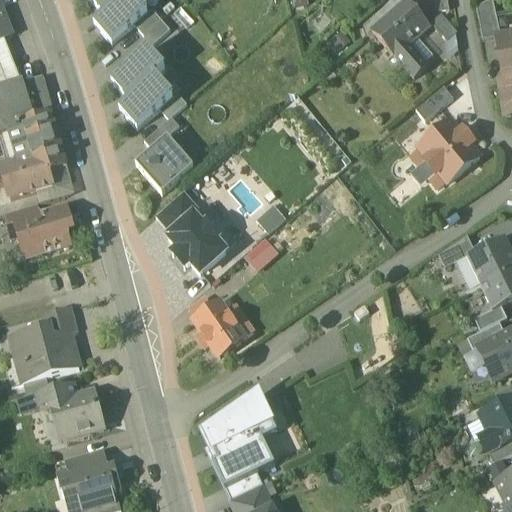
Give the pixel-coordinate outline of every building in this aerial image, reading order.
[(87,0),(86,1),(104,21),(128,0),(87,0)] [(112,49),(134,30),(148,18),(131,0),(128,0),(104,21),(94,30),(112,49)] [(308,10),(307,0),(292,0),(294,11),(308,10)] [(434,0),(437,16),(449,14),(446,0),(434,0)] [(478,10),(484,45),(498,42),(498,38),(502,37),(494,2),(478,10)] [(0,46),(5,44),(12,41),(13,41),(0,6),(0,46)] [(371,36),(390,59),(403,48),(415,38),(418,35),(398,12),(371,36)] [(134,30),(143,41),(161,25),(152,14),(148,18),(134,30)] [(424,34),(436,47),(448,36),(436,23),(424,34)] [(170,35),(161,25),(143,41),(152,51),(170,35)] [(352,46),(342,35),(326,48),(336,60),(352,46)] [(499,88),(505,122),(511,120),(511,35),(502,37),(498,38),(498,42),(505,87),(499,88)] [(433,60),(415,38),(403,48),(421,71),(433,60)] [(0,94),(22,88),(5,44),(0,46),(0,94)] [(390,59),(411,83),(423,73),(421,71),(403,48),(390,59)] [(111,86),(129,107),(156,84),(165,75),(147,55),(111,86)] [(0,137),(1,140),(11,137),(12,140),(18,138),(18,137),(24,135),(23,131),(30,128),(28,122),(21,97),(43,90),(41,83),(41,82),(22,88),(0,94),(0,137)] [(173,103),(156,84),(129,107),(120,115),(137,135),(160,115),(173,103)] [(416,115),(425,126),(453,103),(444,92),(416,115)] [(173,103),(160,115),(169,126),(172,124),(187,110),(178,99),(173,103)] [(44,117),(28,122),(30,128),(23,131),(24,135),(38,180),(47,178),(67,172),(52,120),(46,122),(44,117)] [(144,147),(152,156),(168,143),(180,133),(172,124),(169,126),(144,147)] [(438,175),(448,187),(479,161),(470,149),(473,147),(462,134),(459,137),(450,125),(419,151),(428,162),(425,165),(435,178),(438,175)] [(38,180),(24,135),(18,137),(18,138),(12,140),(11,137),(1,140),(10,170),(2,173),(7,189),(30,182),(30,184),(38,182),(38,180)] [(185,157),(180,157),(168,143),(152,156),(136,170),(162,201),(194,173),(191,170),(192,164),(189,159),(185,157)] [(428,162),(419,151),(407,160),(417,172),(425,165),(428,162)] [(421,190),(427,184),(435,178),(425,165),(417,172),(410,177),(421,190)] [(34,197),(38,210),(74,199),(67,172),(47,178),(52,192),(34,197)] [(437,196),(448,187),(438,175),(435,178),(427,184),(437,196)] [(38,182),(30,184),(34,197),(52,192),(47,178),(38,180),(38,182)] [(12,204),(34,197),(30,184),(30,182),(7,189),(12,204)] [(156,223),(172,241),(194,222),(200,216),(184,198),(156,223)] [(42,221),(38,210),(3,220),(7,233),(16,231),(15,229),(42,221)] [(206,211),(200,216),(194,222),(204,233),(206,231),(219,245),(216,247),(226,258),(238,248),(228,236),(231,234),(218,220),(216,222),(206,211)] [(274,213),(259,227),(269,238),(284,224),(274,213)] [(16,231),(26,263),(70,250),(66,237),(73,235),(67,214),(42,221),(15,229),(16,231)] [(172,241),(168,244),(178,255),(175,258),(188,272),(191,269),(201,280),(226,258),(216,247),(219,245),(206,231),(204,233),(194,222),(172,241)] [(480,235),(485,247),(505,238),(499,226),(480,235)] [(439,260),(445,272),(454,268),(467,262),(466,261),(475,256),(467,240),(439,260)] [(467,262),(480,290),(511,274),(511,254),(506,242),(475,256),(466,261),(467,262)] [(279,259),(265,244),(244,263),(257,278),(279,259)] [(467,262),(454,268),(467,295),(480,290),(467,262)] [(511,306),(511,274),(480,290),(492,315),(492,316),(502,311),(511,306)] [(205,303),(188,314),(196,325),(213,314),(205,303)] [(196,325),(194,326),(203,338),(210,349),(220,363),(245,345),(244,344),(225,318),(219,309),(213,314),(196,325)] [(236,310),(225,318),(244,344),(255,337),(236,310)] [(364,311),(354,318),(359,325),(369,318),(364,311)] [(474,323),(480,336),(500,327),(507,323),(502,311),(492,316),(492,315),(474,323)] [(55,331),(58,343),(71,340),(77,338),(70,313),(43,320),(47,331),(47,333),(55,331)] [(505,338),(500,327),(480,336),(467,343),(473,354),(483,350),(482,349),(505,338)] [(23,361),(29,387),(80,374),(71,340),(58,343),(55,331),(47,333),(47,331),(11,340),(17,362),(23,361)] [(485,368),(493,385),(511,376),(511,334),(505,338),(482,349),(483,350),(491,366),(485,368)] [(203,338),(196,342),(203,354),(210,349),(203,338)] [(483,350),(473,354),(463,359),(471,375),(485,368),(491,366),(483,350)] [(41,414),(42,415),(53,412),(52,410),(76,404),(72,389),(37,399),(41,414)] [(511,389),(495,398),(500,409),(511,403),(511,389)] [(41,414),(37,399),(16,404),(20,419),(41,414)] [(59,445),(60,448),(104,435),(94,399),(76,404),(52,410),(53,412),(59,411),(68,443),(59,445)] [(212,468),(225,495),(257,479),(275,471),(263,445),(278,438),(272,427),(259,400),(204,438),(210,448),(217,465),(212,468)] [(479,442),(486,458),(488,457),(511,445),(511,403),(500,409),(479,419),(488,437),(479,442)] [(488,437),(479,419),(465,425),(474,444),(479,442),(488,437)] [(511,445),(488,457),(494,467),(511,458),(511,445)] [(86,473),(88,481),(107,476),(102,457),(61,468),(64,479),(86,473)] [(77,510),(77,511),(119,511),(116,498),(121,497),(115,474),(107,476),(88,481),(86,473),(64,479),(57,481),(62,502),(75,499),(78,510),(77,510)] [(225,495),(231,506),(261,491),(263,490),(257,479),(225,495)] [(511,511),(511,479),(496,487),(508,511),(511,511)] [(231,506),(233,511),(271,511),(261,491),(231,506)]
